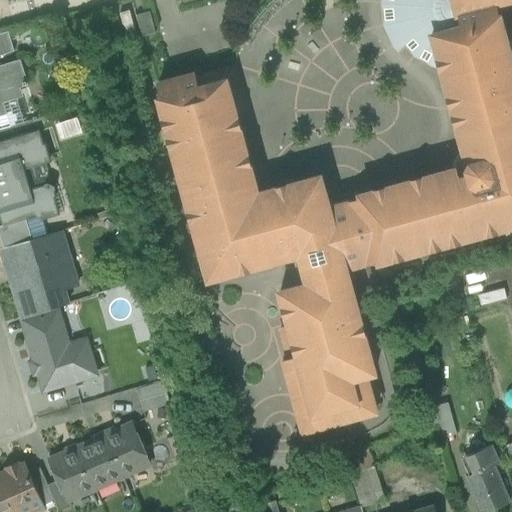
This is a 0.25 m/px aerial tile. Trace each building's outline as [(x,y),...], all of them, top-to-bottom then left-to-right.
[(383,0),(383,2),(382,2),(382,4),(383,4),(385,24),(384,24),(385,26),(394,44),(393,45),(394,46),(395,46),(398,50),(400,48),(400,47),(405,43),(414,54),(416,55),(431,64),(433,65),(433,64),(450,68),(452,68),(466,66),(471,84),(463,87),(459,94),(474,149),(473,149),(474,151),(475,150),(477,159),(474,159),(474,160),(471,161),(467,168),(468,171),(467,172),(468,174),(460,177),(459,176),(363,203),(364,206),(352,209),(350,199),(329,205),(323,184),(293,192),(308,248),(299,250),(299,251),(298,251),(299,253),(308,282),(280,290),(307,388),(293,391),(304,431),(376,411),(366,374),(375,371),(347,268),(379,260),(379,261),(511,224),(511,40),(507,42),(497,4),(510,0),(383,0)] [(150,11),(136,15),(142,36),(155,32),(150,11)] [(0,55),(5,54),(5,53),(14,51),(8,31),(0,33),(0,55)] [(0,113),(2,113),(0,107),(0,100),(15,96),(12,87),(26,83),(19,60),(0,66),(0,113)] [(227,79),(199,86),(195,72),(158,83),(162,97),(159,97),(209,278),(240,270),(239,268),(237,260),(274,250),(266,220),(260,221),(253,195),(258,194),(258,191),(255,192),(255,193),(253,193),(250,181),(254,180),(227,79)] [(0,142),(0,216),(3,226),(15,222),(36,215),(42,218),(58,213),(54,198),(55,194),(53,189),(55,188),(54,186),(48,183),(45,184),(46,186),(30,191),(23,168),(49,160),(45,144),(43,144),(39,130),(0,142)] [(15,222),(3,226),(9,246),(13,245),(21,243),(15,222)] [(21,243),(13,245),(20,266),(62,253),(55,232),(21,243)] [(62,253),(20,266),(24,279),(11,283),(22,318),(57,307),(69,303),(64,289),(78,285),(74,272),(66,268),(62,253)] [(57,307),(22,318),(26,330),(61,320),(57,307)] [(61,320),(26,330),(44,390),(96,374),(88,348),(76,351),(69,348),(61,320)] [(163,381),(136,390),(143,412),(170,404),(163,381)] [(431,404),(439,434),(454,431),(446,400),(431,404)] [(132,424),(111,433),(111,432),(108,431),(104,433),(122,476),(150,464),(132,424)] [(104,433),(99,436),(98,438),(98,439),(78,448),(95,488),(122,476),(104,433)] [(491,445),(467,455),(474,472),(466,476),(481,511),(485,511),(510,501),(494,464),(498,463),(491,445)] [(71,451),(50,460),(59,480),(68,500),(69,500),(95,488),(78,448),(77,446),(76,446),(72,448),(71,450),(71,451)] [(385,500),(369,451),(349,457),(352,468),(353,472),(351,473),(361,506),(361,507),(385,500)] [(25,463),(19,466),(18,463),(17,463),(7,467),(6,468),(8,471),(3,473),(19,511),(28,511),(44,505),(29,472),(25,463)] [(48,485),(40,467),(29,472),(44,505),(55,500),(48,485)] [(352,468),(336,473),(348,510),(361,506),(351,473),(353,472),(352,468)] [(19,511),(3,473),(0,474),(0,511),(19,511)] [(68,500),(59,480),(48,485),(55,500),(59,511),(72,505),(69,500),(68,500)] [(277,511),(274,500),(262,503),(264,511),(277,511)]
